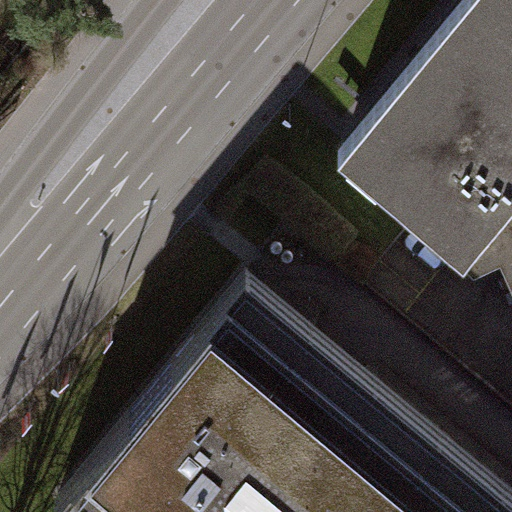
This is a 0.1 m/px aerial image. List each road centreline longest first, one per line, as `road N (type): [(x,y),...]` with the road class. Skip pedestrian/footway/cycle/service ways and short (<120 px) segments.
road 1 (primary): [(0,316),(271,0)]
road 2 (primary): [(161,0),(0,210)]
